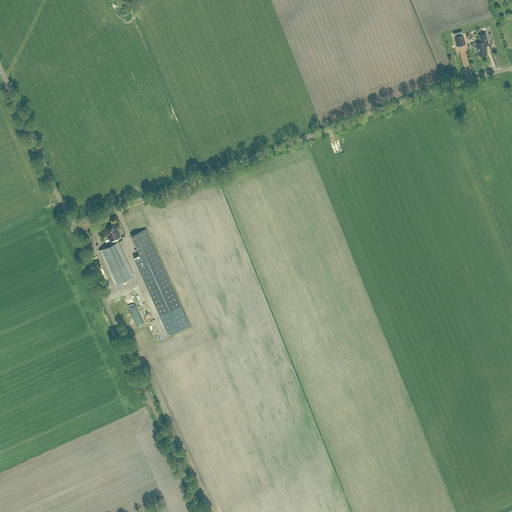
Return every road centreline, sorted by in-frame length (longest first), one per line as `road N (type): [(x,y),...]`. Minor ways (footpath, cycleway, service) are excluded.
road 1 (unclassified): [(71,224),(511,67)]
road 2 (unclassified): [(200,511),(71,224)]
road 3 (unclassified): [(71,224),(0,67)]
